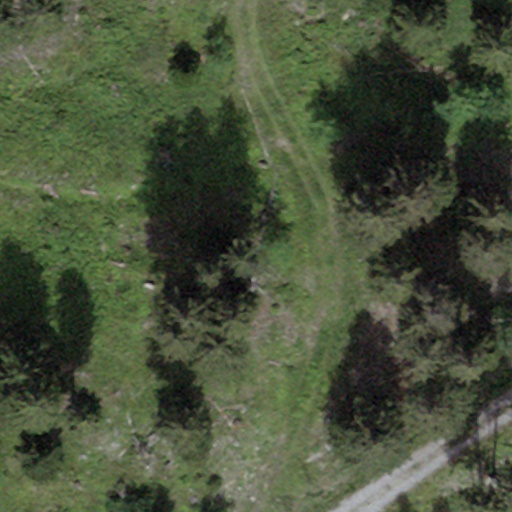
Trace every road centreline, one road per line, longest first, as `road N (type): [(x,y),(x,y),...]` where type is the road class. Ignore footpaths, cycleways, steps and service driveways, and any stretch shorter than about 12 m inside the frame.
road 1 (track): [(252,0),(252,56),(311,196),(330,261),(331,298),(294,420),(248,511)]
road 2 (track): [(350,511),(511,408)]
